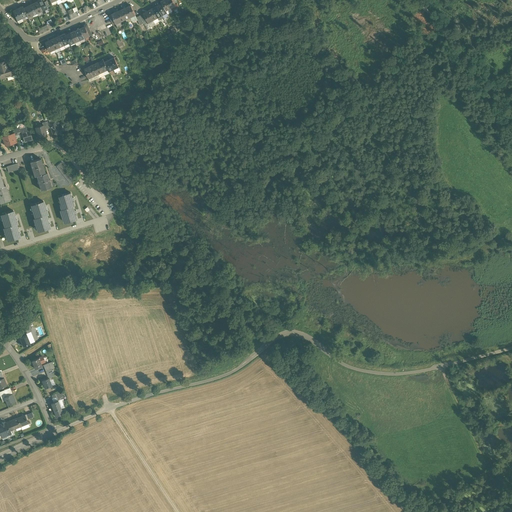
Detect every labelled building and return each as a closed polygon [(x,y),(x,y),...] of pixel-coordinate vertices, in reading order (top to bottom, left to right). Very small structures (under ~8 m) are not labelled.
[(41,0),(22,8),(21,7),(12,11),(16,20),(26,16),(27,18),(46,10),(41,0)] [(161,4),(143,14),(148,23),(152,21),(166,13),(165,11),(175,6),(171,0),(164,0),(160,2),(161,4)] [(130,6),(111,15),(115,24),(134,15),(130,6)] [(39,28),(41,32),(48,29),(47,27),(53,25),(51,19),(47,21),(48,25),(39,28)] [(82,28),(65,35),(64,34),(45,43),(49,51),(68,43),(69,45),(88,36),(84,27),(82,28)] [(121,38),(116,40),(120,48),(125,46),(121,38)] [(103,61),(83,69),(88,78),(107,70),(108,71),(117,67),(113,58),(104,63),(103,61)] [(0,62),(0,76),(14,72),(13,71),(8,66),(6,67),(5,65),(4,61),(0,62)] [(49,122),(51,127),(53,135),(63,132),(60,124),(59,124),(56,126),(55,121),(55,120),(49,122)] [(43,125),(35,127),(37,134),(38,138),(39,138),(46,136),(44,129),(43,125)] [(24,127),(24,128),(20,129),(22,133),(23,140),(26,142),(26,141),(28,141),(28,140),(29,141),(30,139),(31,140),(32,138),(31,138),(28,127),(28,126),(27,126),(26,126),(25,126),(24,127)] [(12,134),(3,137),(5,145),(14,142),(12,134)] [(35,176),(44,174),(40,159),(29,162),(33,177),(35,176)] [(17,164),(6,167),(8,172),(19,169),(17,164)] [(75,181),(61,164),(56,167),(71,184),(75,181)] [(44,174),(35,176),(40,191),(51,188),(46,173),(44,174)] [(3,185),(0,186),(0,202),(9,199),(5,185),(3,185)] [(59,197),(63,209),(73,206),(75,206),(73,201),(74,201),(73,197),(72,198),(71,193),(59,197)] [(31,205),(35,218),(46,214),(47,214),(46,209),(47,209),(46,206),(45,206),(43,201),(31,205)] [(63,209),(61,210),(65,222),(77,219),(76,214),(77,214),(76,210),(75,211),(73,206),(63,209)] [(1,215),(5,227),(16,224),(17,224),(16,219),(17,219),(16,215),(15,216),(13,211),(1,215)] [(35,218),(34,218),(38,231),(50,227),(48,222),(50,222),(49,219),(47,219),(46,214),(35,218)] [(5,227),(4,228),(8,241),(20,237),(18,232),(19,232),(18,228),(17,228),(16,224),(5,227)] [(27,336),(20,339),(23,347),(30,344),(29,341),(27,336)] [(38,358),(32,361),(35,369),(42,366),(40,363),(38,358)] [(49,379),(42,382),(45,389),(52,386),(49,379)] [(12,394),(4,397),(7,405),(15,402),(12,394)] [(58,401),(51,404),(54,412),(61,409),(58,401)] [(61,409),(54,412),(56,417),(63,414),(61,409)] [(25,415),(17,418),(20,426),(28,423),(25,415)] [(17,418),(9,421),(12,429),(20,426),(17,418)] [(5,422),(4,423),(2,422),(1,424),(0,424),(0,433),(1,436),(10,433),(9,431),(5,422)]
